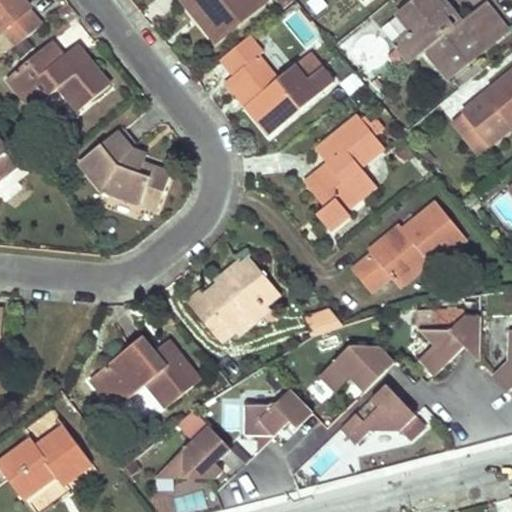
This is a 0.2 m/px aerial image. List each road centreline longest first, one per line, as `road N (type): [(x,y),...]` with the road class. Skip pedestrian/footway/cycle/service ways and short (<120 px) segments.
road 1 (residential): [(93,0),(203,135),(214,171),(212,203),(161,253),(124,272),(0,270)]
road 2 (residential): [(346,511),(511,468)]
